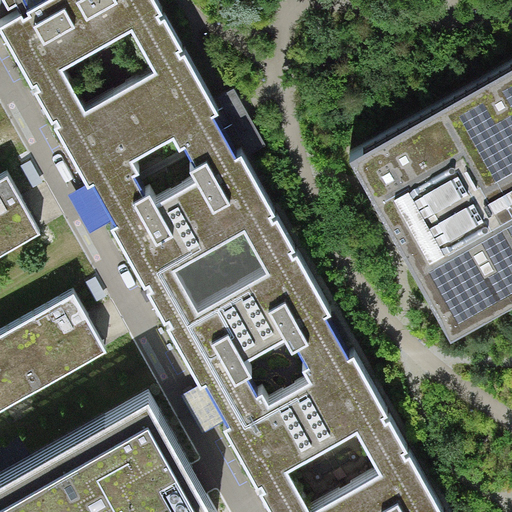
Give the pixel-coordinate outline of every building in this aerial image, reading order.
[(2,0),(6,5),(0,8),(0,39),(267,511),(434,511),(151,0),(2,0)] [(511,289),(511,67),(359,155),(455,322),(511,289)] [(0,172),(0,249),(36,229),(0,172)] [(69,286),(0,325),(0,405),(105,346),(69,286)] [(210,511),(145,392),(0,471),(0,511),(210,511)]
